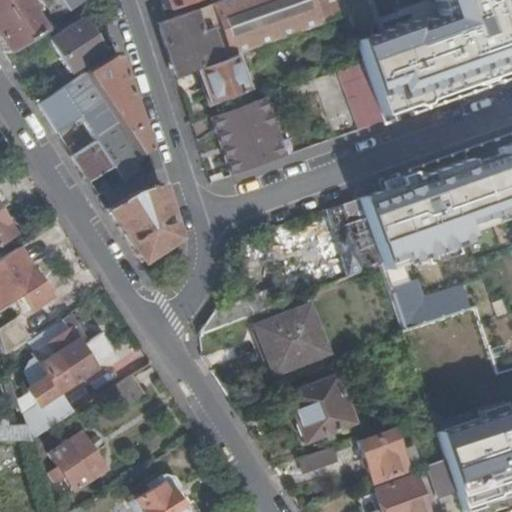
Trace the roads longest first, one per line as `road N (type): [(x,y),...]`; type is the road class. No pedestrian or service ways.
road 1 (residential): [(511,111),(200,218)]
road 2 (residential): [(0,98),(154,326)]
road 3 (residential): [(200,218),(133,0)]
road 4 (residential): [(154,326),(274,511)]
road 5 (residential): [(154,326),(201,277),(200,218)]
